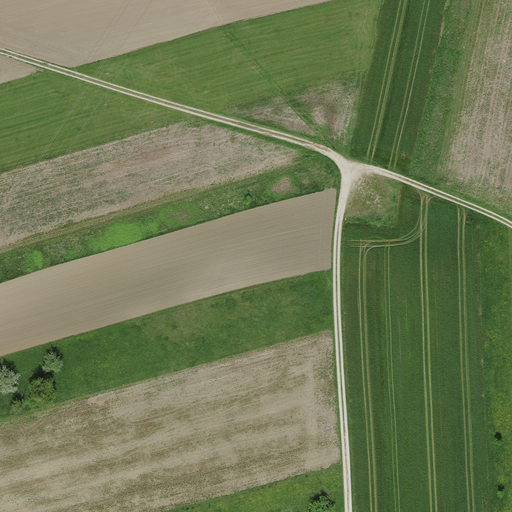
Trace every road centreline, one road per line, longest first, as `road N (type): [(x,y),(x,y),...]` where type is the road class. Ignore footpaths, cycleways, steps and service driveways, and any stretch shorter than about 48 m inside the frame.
road 1 (track): [(0,49),(347,162)]
road 2 (track): [(349,511),(335,238),(347,162)]
road 3 (track): [(347,162),(511,226)]
